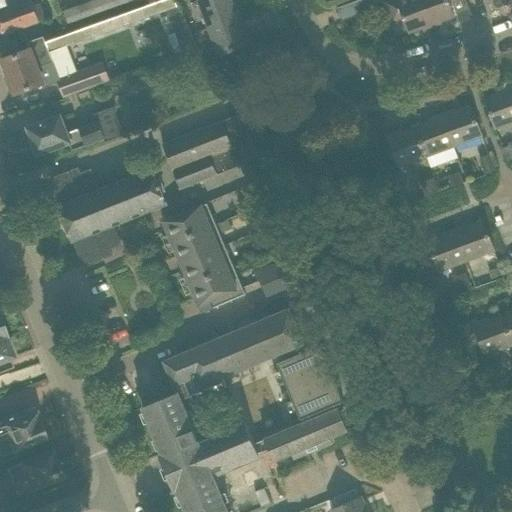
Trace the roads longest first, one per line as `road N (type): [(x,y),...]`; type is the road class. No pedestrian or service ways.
road 1 (unclassified): [(112,495),(0,219)]
road 2 (residential): [(511,31),(416,59),(347,65),(296,0)]
road 3 (residential): [(409,511),(382,473),(273,511)]
